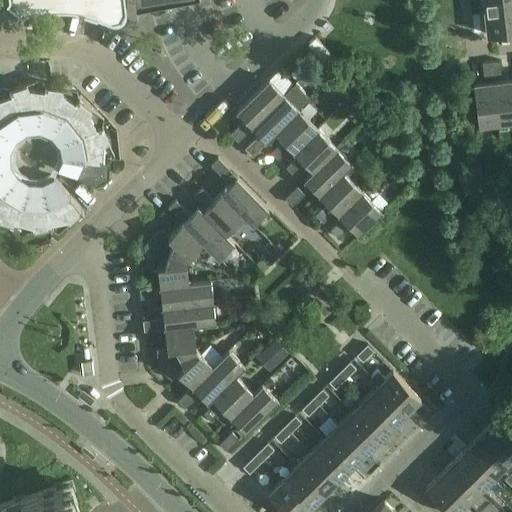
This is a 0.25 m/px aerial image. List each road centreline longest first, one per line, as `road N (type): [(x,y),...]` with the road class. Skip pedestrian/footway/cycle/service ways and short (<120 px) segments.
road 1 (residential): [(231,511),(128,414),(112,389),(93,227)]
road 2 (residential): [(387,470),(469,384),(368,283),(354,282)]
road 3 (tertiary): [(0,360),(94,432),(177,511)]
road 4 (residential): [(184,138),(224,153),(354,282)]
road 5 (residential): [(0,41),(89,56),(184,138)]
road 6 (residential): [(93,227),(184,138)]
